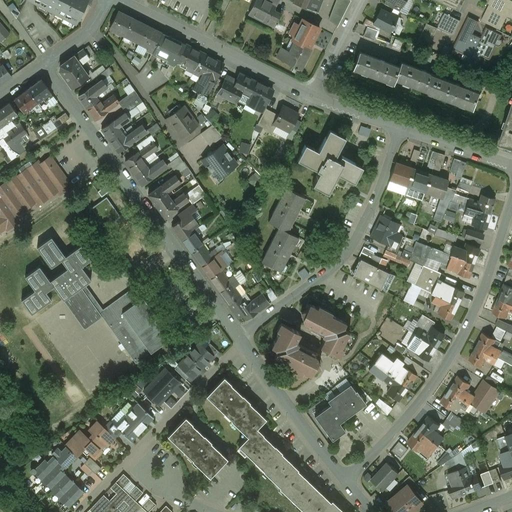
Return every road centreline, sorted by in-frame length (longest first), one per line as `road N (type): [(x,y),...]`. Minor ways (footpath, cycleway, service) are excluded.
road 1 (residential): [(42,65),(239,336)]
road 2 (residential): [(511,214),(467,335),(420,403),(346,482)]
road 3 (residential): [(401,127),(348,251),(239,336)]
road 4 (residential): [(314,97),(118,0)]
road 5 (residential): [(241,340),(346,482)]
